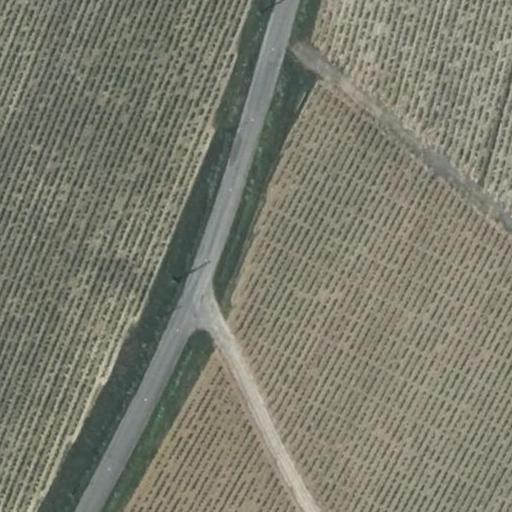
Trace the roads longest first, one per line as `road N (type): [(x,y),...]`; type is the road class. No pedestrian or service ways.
road 1 (tertiary): [(83,511),(194,303),(288,0)]
road 2 (track): [(511,236),(279,32)]
road 3 (track): [(309,511),(194,303)]
